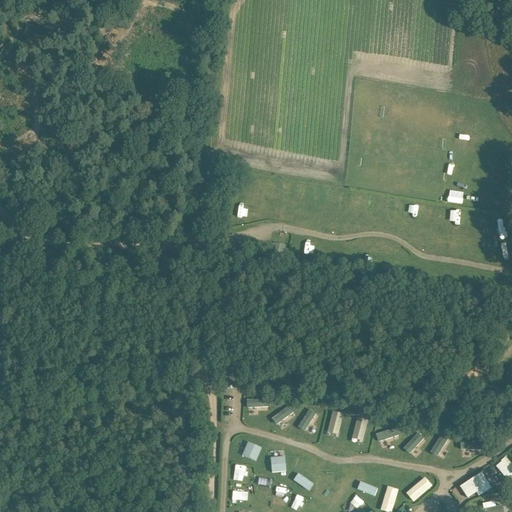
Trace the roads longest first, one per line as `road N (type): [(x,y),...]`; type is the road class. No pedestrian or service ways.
road 1 (track): [(191,0),(207,146),(191,248)]
road 2 (track): [(209,372),(0,401)]
road 3 (track): [(34,227),(51,245),(191,248)]
road 4 (track): [(209,372),(210,511)]
road 5 (track): [(191,248),(209,372)]
